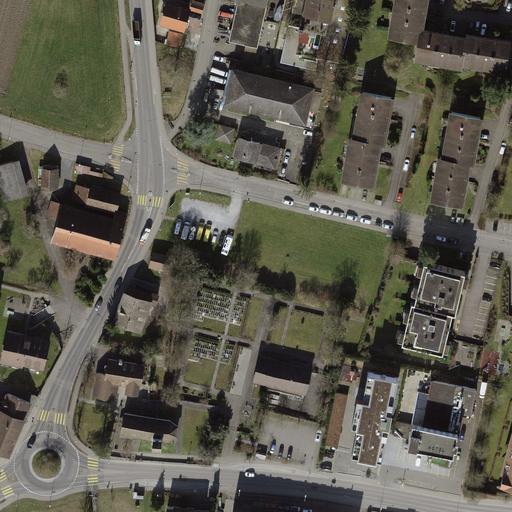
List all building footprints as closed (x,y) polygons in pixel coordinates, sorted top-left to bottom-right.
[(205,3),(193,0),(190,9),(192,9),(191,11),(202,14),(205,3)] [(268,0),(235,0),(235,3),(238,4),(229,41),(246,45),(258,47),(268,0)] [(358,0),(305,0),(300,28),(289,25),(281,62),(317,70),(318,59),(341,64),(358,0)] [(430,0),(395,0),(389,39),(418,44),(415,62),(464,70),(464,67),(507,75),(511,48),(511,40),(468,33),(468,36),(425,29),(430,0)] [(190,9),(167,2),(165,9),(160,26),(185,34),(189,22),(188,22),(191,11),(192,9),(190,9)] [(184,34),(170,30),(166,44),(180,48),(184,34)] [(258,47),(246,45),(242,61),(254,64),(258,47)] [(315,88),(232,68),(223,106),(275,119),(274,121),(314,130),(323,92),(314,90),(315,88)] [(395,98),(361,92),(353,138),(349,137),(341,183),(375,189),(383,146),(386,146),(395,98)] [(485,118),(450,112),(442,158),(438,157),(430,203),(465,209),(472,166),(476,166),(485,118)] [(236,128),(219,124),(215,140),(231,145),(236,128)] [(260,143),(238,137),(233,158),(245,161),(244,164),(279,173),(286,149),(282,148),(282,147),(261,141),(260,143)] [(21,159),(0,164),(0,181),(5,201),(30,195),(21,159)] [(92,167),(77,163),(75,170),(103,177),(104,173),(91,170),(92,167)] [(60,168),(42,168),(41,188),(60,189),(60,168)] [(91,187),(77,184),(73,200),(87,204),(86,206),(116,214),(116,212),(118,213),(119,210),(123,193),(92,185),(91,187)] [(115,217),(51,199),(46,217),(59,221),(53,242),(116,259),(129,213),(119,210),(118,213),(116,212),(116,214),(115,217)] [(0,246),(0,254),(0,256),(10,255),(9,246),(0,246)] [(174,256),(153,251),(149,267),(169,272),(174,256)] [(468,274),(426,264),(416,305),(413,304),(403,346),(445,356),(454,316),(457,316),(468,274)] [(160,295),(130,285),(128,292),(125,291),(114,322),(142,332),(152,304),(157,305),(160,295)] [(52,340),(8,330),(0,362),(24,368),(24,365),(45,370),(52,340)] [(313,369),(259,356),(253,383),(306,396),(313,369)] [(146,364),(109,358),(107,373),(97,372),(92,397),(117,401),(120,385),(127,386),(126,393),(139,396),(141,388),(142,388),(146,364)] [(401,378),(369,371),(363,403),(359,402),(353,428),(358,429),(352,458),(384,464),(401,378)] [(478,389),(432,381),(429,394),(423,427),(414,426),(410,449),(455,458),(456,453),(459,454),(460,445),(458,444),(463,415),(473,417),(478,389)] [(33,403),(7,392),(0,408),(0,407),(0,452),(11,457),(33,403)] [(423,427),(429,394),(419,392),(413,425),(414,426),(423,427)] [(172,420),(125,412),(121,437),(134,439),(134,436),(153,440),(152,445),(162,445),(163,441),(170,441),(179,437),(180,426),(172,420)] [(511,436),(501,475),(505,476),(502,488),(511,491),(511,436)]
